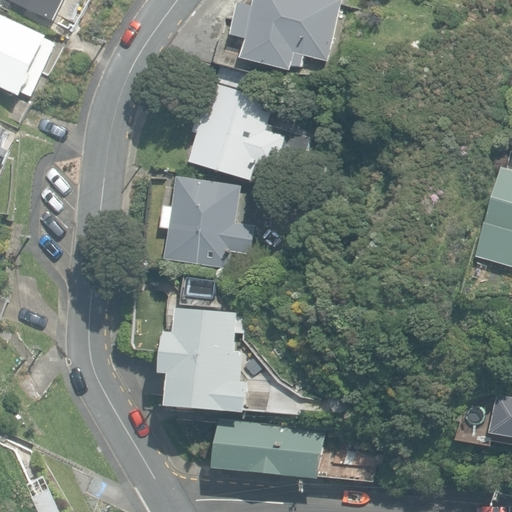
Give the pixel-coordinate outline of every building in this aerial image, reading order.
[(8,0),(58,22),(68,0),(8,0)] [(223,63),(259,72),(260,69),(273,72),(275,65),(296,70),(297,65),(305,67),(308,56),(332,62),(347,0),(345,0),(251,0),(234,19),(223,63)] [(0,84),(25,96),(52,37),(0,13),(0,84)] [(218,79),(258,90),(263,75),(223,64),(218,79)] [(193,162),(254,180),(259,164),(280,170),(290,137),(270,131),(280,100),(218,81),(209,113),(202,110),(195,132),(201,134),(193,162)] [(1,117),(19,127),(30,106),(12,96),(1,117)] [(0,168),(16,133),(0,125),(0,168)] [(479,257),(511,266),(511,170),(504,168),(479,257)] [(332,191),(345,193),(348,175),(335,173),(332,191)] [(173,230),(169,259),(234,268),(236,252),(255,255),(259,226),(240,223),(245,186),(181,177),(177,207),(167,206),(163,228),(173,230)] [(328,197),(326,211),(347,214),(349,200),(328,197)] [(0,318),(4,321),(13,299),(0,293),(0,318)] [(173,402),(247,409),(250,378),(240,377),(242,348),(234,347),(237,311),(179,305),(177,329),(170,329),(166,369),(176,370),(173,402)] [(511,395),(498,393),(491,431),(511,435),(511,395)] [(339,412),(347,412),(352,407),(353,400),(347,394),(340,394),(334,399),(334,406),(339,412)] [(326,424),(250,416),(249,423),(224,421),(220,466),(378,481),(382,445),(325,439),(326,424)]
